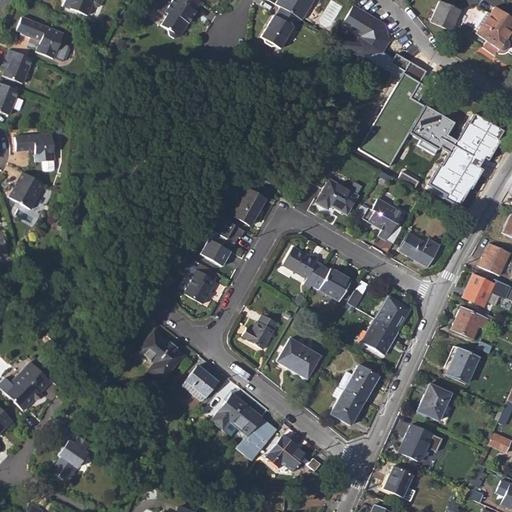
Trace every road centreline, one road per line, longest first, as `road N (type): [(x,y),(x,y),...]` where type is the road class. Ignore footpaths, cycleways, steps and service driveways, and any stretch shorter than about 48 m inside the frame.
road 1 (residential): [(206,346),(285,220),(437,300)]
road 2 (residential): [(206,346),(360,469)]
road 3 (residential): [(437,300),(360,469)]
road 4 (residential): [(511,104),(435,58),(374,0)]
road 5 (residential): [(511,164),(437,300)]
road 6 (residential): [(8,471),(83,375)]
